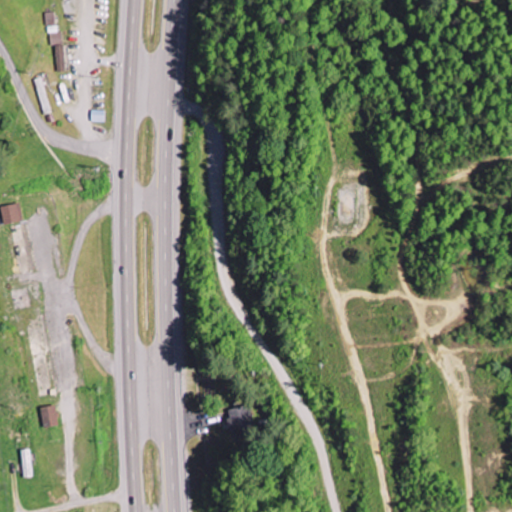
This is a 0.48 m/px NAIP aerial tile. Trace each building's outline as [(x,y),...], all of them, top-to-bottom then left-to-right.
[(53,47),(54,73),(62,73),(61,27),(48,27),(48,47),(53,47)] [(103,112),(90,112),(89,122),(102,123),(103,112)] [(0,224),(19,222),(16,204),(0,206),(0,224)] [(41,429),(58,425),(53,406),(36,410),(41,429)] [(225,409),(227,430),(254,427),(252,407),(225,409)]
